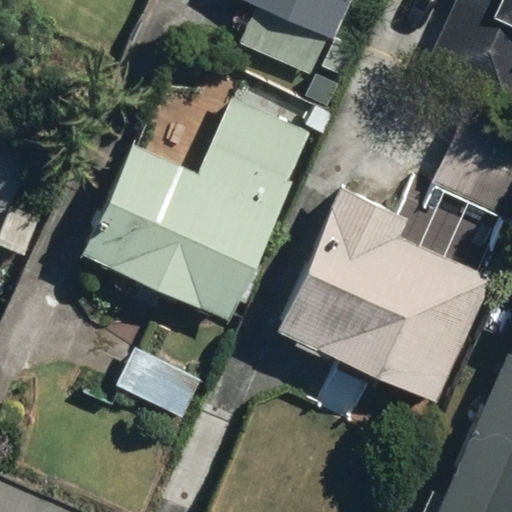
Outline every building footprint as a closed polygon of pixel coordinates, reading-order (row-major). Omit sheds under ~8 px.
[(245,0),(252,3),(235,39),(308,72),(325,34),(329,36),(345,0),(245,0)] [(511,0),(450,0),(422,65),(504,101),(511,82),(511,0)] [(127,139),(78,253),(229,318),(237,298),(244,301),(261,261),(254,258),(290,176),(286,174),(307,127),(227,93),(195,168),(127,139)] [(511,120),(466,103),(436,181),(511,210),(511,207),(511,120)] [(335,183),(270,324),(433,398),(490,273),(396,231),(404,214),(335,183)] [(0,286),(10,281),(0,263),(0,286)] [(201,375),(134,343),(114,383),(181,416),(201,375)] [(511,511),(511,346),(508,344),(430,511),(511,511)]
